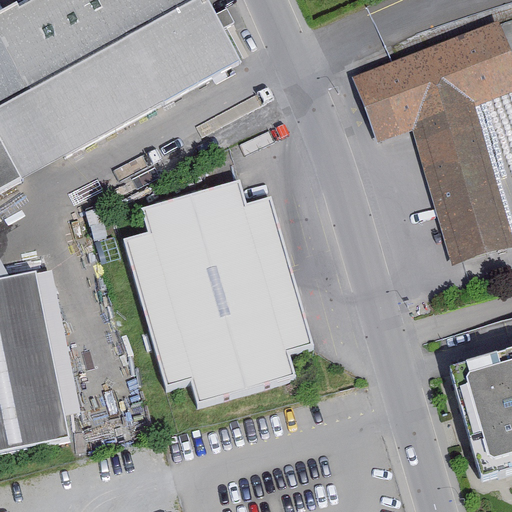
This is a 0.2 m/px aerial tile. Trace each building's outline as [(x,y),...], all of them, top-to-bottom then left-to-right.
[(0,197),(240,66),(203,0),(49,0),(0,27),(0,197)] [(374,152),(410,139),(448,272),(511,253),(472,114),(511,98),(511,76),(494,31),(349,87),(374,152)] [(245,208),(238,183),(140,211),(146,235),(122,241),(165,393),(190,386),(196,408),(295,380),(288,357),(313,349),(271,201),(245,208)] [(0,462),(65,450),(31,281),(7,286),(0,287),(0,462)] [(511,473),(511,351),(451,369),(483,482),(511,473)]
